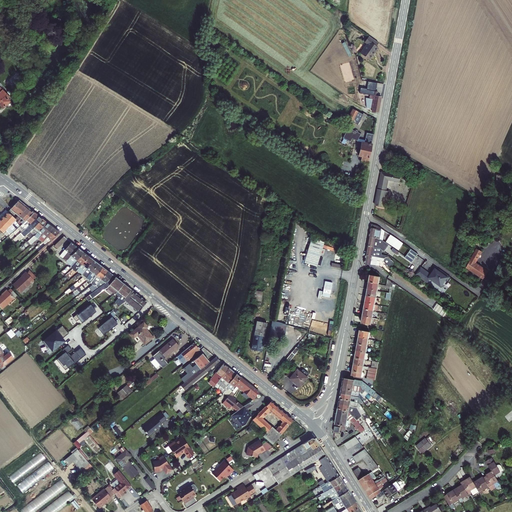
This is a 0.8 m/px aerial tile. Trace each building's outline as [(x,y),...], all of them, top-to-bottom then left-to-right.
[(370,41),(368,43),(362,53),(370,59),(379,47),(377,45),(380,42),(370,35),(367,39),(370,41)] [(372,90),(371,95),(370,98),(367,98),(366,97),(367,107),(373,109),(373,112),(379,113),(382,96),(377,95),(378,91),(372,90)] [(353,108),(348,118),(353,122),(357,115),(359,111),(353,108)] [(353,150),(361,132),(351,127),(347,136),(345,136),(341,144),(353,150)] [(369,161),(373,143),(362,141),(359,154),(363,155),(362,159),(365,160),(369,161)] [(401,177),(382,173),(376,206),(385,208),(389,192),(385,191),(388,180),(400,182),(401,177)] [(10,217),(14,213),(18,216),(26,207),(18,201),(6,213),(10,217)] [(21,218),(30,210),(26,207),(18,216),(15,219),(17,221),(21,218)] [(17,221),(21,225),(34,213),(30,210),(21,218),(17,221)] [(13,223),(14,221),(10,217),(6,213),(3,216),(11,225),(12,229),(14,231),(18,228),(14,224),(13,223)] [(21,232),(22,232),(26,228),(26,229),(37,216),(34,213),(21,225),(18,228),(21,232)] [(0,230),(3,233),(7,229),(11,233),(14,231),(12,229),(11,225),(3,216),(0,219),(0,230)] [(26,236),(30,233),(35,226),(41,219),(37,216),(26,229),(26,228),(22,232),(21,232),(21,233),(24,237),(26,236)] [(27,241),(34,236),(46,223),(41,219),(35,226),(30,233),(26,236),(28,239),(26,240),(27,241)] [(46,223),(34,236),(27,241),(30,245),(37,239),(37,240),(38,239),(42,234),(50,226),(46,223)] [(379,238),(381,228),(378,226),(372,224),(369,237),(378,238),(379,238)] [(46,236),(54,229),(50,226),(42,234),(38,239),(42,242),(46,236)] [(3,233),(7,237),(11,233),(7,229),(3,233)] [(42,242),(45,245),(58,233),(54,229),(46,236),(42,242)] [(391,235),(386,241),(398,250),(403,243),(391,235)] [(56,248),(66,239),(63,237),(54,246),(56,248)] [(324,241),(312,237),(304,263),(316,266),(324,241)] [(380,240),(378,238),(369,237),(368,245),(376,247),(378,248),(379,248),(380,249),(385,253),(390,246),(384,241),(383,241),(380,240)] [(63,258),(62,258),(71,266),(84,252),(71,242),(59,255),(63,258)] [(368,245),(366,255),(386,258),(386,257),(387,257),(387,256),(379,254),(380,249),(379,248),(378,248),(376,247),(368,245)] [(471,270),(476,263),(482,251),(477,248),(467,267),(471,270)] [(404,258),(411,263),(418,254),(410,249),(404,258)] [(73,268),(76,270),(88,256),(84,252),(71,266),(70,267),(73,269),(73,268)] [(342,256),(333,254),(332,261),(341,263),(342,256)] [(364,264),(373,265),(376,266),(377,260),(383,261),(386,265),(391,260),(387,257),(386,257),(386,258),(366,255),(364,264)] [(76,270),(81,274),(93,259),(88,256),(76,270)] [(81,274),(86,278),(98,264),(93,259),(81,274)] [(86,278),(91,282),(103,267),(98,264),(86,278)] [(483,279),(488,272),(479,266),(474,272),(483,279)] [(103,267),(91,282),(94,284),(96,286),(108,271),(103,267)] [(431,275),(420,267),(415,275),(425,282),(428,278),(441,287),(446,280),(447,281),(450,277),(439,269),(437,271),(435,269),(431,275)] [(29,270),(26,272),(33,280),(36,278),(29,270)] [(108,271),(96,286),(94,284),(90,287),(94,290),(98,288),(105,283),(112,275),(108,271)] [(26,272),(21,277),(12,285),(20,293),(33,280),(26,272)] [(117,296),(116,297),(118,299),(119,300),(121,297),(122,295),(120,294),(117,292),(123,284),(112,275),(105,283),(98,288),(94,290),(85,298),(88,302),(103,289),(107,288),(117,296)] [(370,275),(369,282),(378,284),(380,277),(370,275)] [(325,281),(323,295),(331,296),(333,282),(325,281)] [(369,282),(367,289),(377,291),(378,287),(378,284),(369,282)] [(123,284),(117,292),(120,294),(126,286),(123,284)] [(391,293),(392,287),(386,286),(378,284),(378,287),(389,289),(388,293),(391,293)] [(118,299),(115,302),(119,306),(125,301),(126,301),(123,299),(131,290),(126,286),(120,294),(122,295),(121,297),(119,300),(118,299)] [(0,306),(2,308),(16,295),(10,289),(8,291),(7,291),(0,296),(0,306)] [(377,291),(367,289),(366,296),(376,298),(377,291)] [(142,307),(146,302),(131,290),(123,299),(126,301),(125,301),(127,303),(137,311),(141,306),(142,307)] [(366,296),(365,303),(375,305),(376,298),(366,296)] [(365,303),(364,309),(373,311),(375,305),(365,303)] [(91,304),(78,314),(77,314),(73,317),(76,321),(79,319),(82,323),(96,311),(91,304)] [(364,309),(362,316),(372,318),(373,311),(364,309)] [(372,318),(362,316),(361,323),(371,325),(372,318)] [(112,317),(98,328),(103,335),(117,324),(112,318),(112,317)] [(152,337),(145,328),(147,327),(143,322),(129,334),(133,338),(137,335),(144,344),(152,337)] [(267,325),(257,323),(252,351),(262,353),(267,325)] [(47,338),(42,341),(47,347),(49,346),(53,351),(65,341),(62,338),(69,333),(62,326),(47,338)] [(12,328),(7,332),(12,338),(17,334),(12,328)] [(360,331),(359,337),(368,339),(369,332),(360,331)] [(359,337),(357,344),(367,345),(368,339),(359,337)] [(172,339),(152,356),(162,368),(168,364),(165,360),(165,358),(178,346),(172,339)] [(177,356),(183,364),(199,351),(193,343),(177,356)] [(367,345),(357,344),(356,351),(366,353),(367,345)] [(66,352),(69,356),(70,356),(68,353),(72,350),(68,345),(62,350),(64,353),(66,352)] [(295,346),(285,359),(288,361),(299,347),(295,346)] [(4,356),(2,354),(3,353),(0,348),(0,368),(13,359),(8,353),(4,356)] [(64,353),(57,358),(66,369),(70,366),(71,367),(86,354),(80,348),(70,356),(69,356),(66,352),(64,353)] [(366,353),(356,351),(355,358),(364,359),(366,353)] [(197,365),(193,368),(187,374),(181,379),(184,382),(209,362),(202,354),(193,361),(194,361),(197,365)] [(185,389),(220,361),(215,357),(181,385),(185,389)] [(66,369),(57,358),(56,359),(65,370),(66,369)] [(355,358),(353,365),(363,366),(364,359),(355,358)] [(193,360),(189,364),(183,369),(187,374),(193,368),(190,364),(194,361),(193,361),(193,360)] [(228,368),(223,364),(213,376),(219,380),(228,368)] [(361,378),(363,369),(363,366),(353,365),(351,376),(361,378)] [(369,367),(369,370),(367,379),(375,380),(377,369),(371,368),(369,367)] [(228,368),(219,380),(216,383),(219,386),(218,388),(222,391),(224,393),(229,389),(226,386),(236,374),(228,368)] [(301,386),(308,377),(298,369),(291,378),(301,386)] [(237,385),(235,384),(240,378),(236,374),(226,386),(229,389),(230,390),(223,399),(225,400),(234,387),(237,385)] [(213,376),(210,380),(215,384),(216,383),(219,380),(213,376)] [(238,387),(253,399),(259,393),(240,378),(235,384),(237,385),(234,387),(225,400),(237,410),(242,407),(230,397),(238,387)] [(343,378),(342,384),(362,387),(365,390),(368,393),(372,396),(376,392),(373,390),(362,382),(343,378)] [(362,387),(342,384),(341,389),(352,391),(360,392),(362,394),(365,390),(362,387)] [(131,391),(126,385),(117,393),(122,399),(131,391)] [(341,389),(340,394),(360,398),(362,400),(363,399),(359,393),(359,395),(352,393),(352,391),(341,389)] [(376,392),(372,396),(377,400),(380,396),(376,392)] [(340,394),(339,399),(350,401),(351,399),(355,399),(354,402),(357,402),(359,403),(360,404),(364,402),(362,400),(360,398),(340,394)] [(339,399),(338,404),(357,407),(359,410),(361,414),(363,417),(367,414),(360,404),(359,403),(357,402),(354,402),(350,401),(339,399)] [(237,410),(230,415),(233,419),(236,417),(242,426),(245,424),(248,417),(250,416),(246,409),(252,405),(250,401),(242,407),(237,410)] [(270,401),(252,420),(266,433),(263,436),(272,444),(293,420),(270,401)] [(338,404),(337,408),(349,413),(356,420),(359,417),(358,416),(361,414),(359,410),(357,407),(338,404)] [(342,418),(346,424),(347,417),(355,426),(354,427),(356,430),(357,429),(361,433),(364,431),(356,420),(349,413),(337,408),(336,417),(342,418)] [(142,428),(149,436),(162,425),(161,424),(166,419),(165,418),(168,416),(165,412),(162,414),(161,413),(142,428)] [(336,417),(335,425),(341,426),(340,431),(345,431),(346,424),(342,418),(336,417)] [(76,448),(80,446),(78,443),(88,435),(86,432),(72,443),(76,448)] [(348,450),(351,448),(353,446),(360,442),(356,436),(344,444),(348,450)] [(183,451),(188,457),(194,453),(183,438),(180,438),(174,442),(174,441),(168,446),(176,457),(180,454),(180,453),(183,451)] [(296,448),(301,455),(311,449),(312,450),(318,446),(314,439),(311,438),(296,448)] [(422,452),(431,445),(425,438),(416,445),(422,452)] [(257,457),(258,454),(260,452),(261,453),(265,450),(262,444),(259,440),(254,443),(248,447),(246,455),(257,457)] [(266,442),(262,444),(265,450),(266,450),(272,447),(266,442)] [(304,467),(312,463),(317,461),(320,459),(325,456),(318,446),(312,450),(311,449),(301,455),(301,456),(296,459),(302,469),(304,467)] [(76,448),(70,453),(76,459),(72,462),(76,468),(79,466),(86,460),(76,448)] [(296,448),(285,455),(290,462),(296,459),(301,456),(301,455),(296,448)] [(356,463),(359,461),(362,459),(365,457),(369,455),(365,449),(353,457),(356,463)] [(137,473),(131,464),(126,460),(130,456),(125,450),(124,450),(122,453),(115,459),(131,478),(137,473)] [(40,452),(8,476),(14,483),(46,459),(40,452)] [(285,455),(279,459),(284,466),(291,476),(299,470),(301,469),(302,469),(296,459),(290,462),(285,455)] [(157,461),(153,462),(154,472),(160,471),(161,470),(163,469),(167,474),(172,470),(163,456),(159,458),(159,459),(157,461)] [(304,467),(307,472),(316,467),(319,468),(328,482),(338,476),(325,456),(320,459),(317,461),(312,463),(304,467)] [(279,459),(266,466),(278,484),(291,476),(284,466),(279,459)] [(497,467),(492,459),(486,462),(492,472),(494,477),(501,473),(502,473),(504,472),(501,467),(500,466),(498,466),(497,467)] [(86,460),(79,466),(82,469),(88,464),(86,460)] [(228,476),(234,470),(224,461),(212,474),(220,481),(224,476),(226,474),(228,475),(228,476)] [(48,462),(17,486),(22,494),(54,469),(48,462)] [(120,483),(114,488),(121,496),(124,494),(122,492),(130,486),(118,470),(113,474),(120,483)] [(486,477),(483,479),(488,488),(490,492),(495,489),(493,486),(498,483),(494,477),(492,472),(486,476),(486,477)] [(369,474),(364,477),(358,481),(362,486),(365,491),(375,484),(372,480),(369,474)] [(328,482),(321,486),(324,492),(326,491),(341,481),(338,476),(328,482)] [(155,486),(147,477),(144,479),(152,489),(155,486)] [(386,477),(375,484),(365,491),(370,500),(377,495),(381,492),(379,489),(383,487),(381,485),(388,480),(386,477)] [(470,492),(476,488),(473,483),(470,479),(470,478),(460,483),(461,485),(468,496),(471,494),(470,492)] [(488,488),(483,479),(482,478),(473,483),(476,488),(481,497),(482,496),(482,492),(488,488)] [(60,480),(21,510),(22,511),(35,511),(66,488),(60,480)] [(341,481),(326,491),(327,492),(321,496),(323,498),(329,495),(344,486),(341,481)] [(385,494),(388,498),(401,489),(396,482),(381,492),(377,495),(379,498),(385,494)] [(190,486),(189,484),(184,486),(185,487),(180,491),(181,492),(177,494),(179,496),(181,499),(184,503),(190,499),(190,498),(196,494),(194,492),(197,491),(197,489),(194,485),(193,484),(190,486)] [(245,488),(242,484),(236,487),(236,488),(236,489),(229,493),(235,502),(242,498),(243,499),(255,492),(250,485),(245,488)] [(452,491),(457,501),(461,499),(461,500),(468,496),(461,485),(452,491)] [(347,491),(344,486),(329,495),(332,500),(347,491)] [(103,489),(90,500),(98,509),(103,505),(102,504),(110,498),(110,497),(113,494),(107,487),(103,490),(103,489)] [(476,488),(470,492),(471,494),(473,497),(479,494),(476,488)] [(39,511),(56,511),(74,499),(68,491),(39,511)] [(334,505),(335,504),(350,495),(347,491),(332,500),(330,501),(327,504),(328,506),(331,504),(332,506),(334,505)] [(447,495),(443,497),(448,506),(452,504),(452,505),(458,501),(457,501),(452,491),(446,494),(447,495)] [(361,511),(350,495),(335,504),(339,511),(361,511)]
